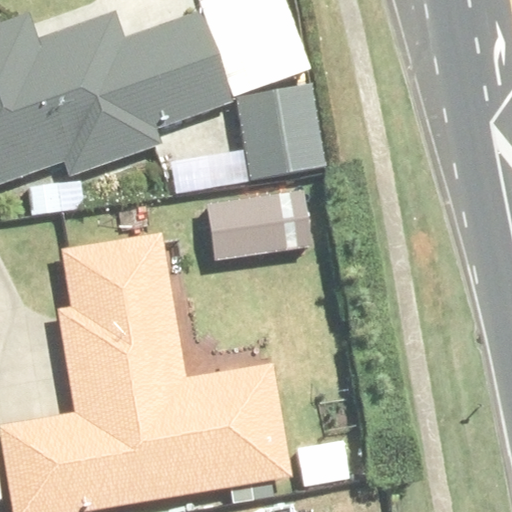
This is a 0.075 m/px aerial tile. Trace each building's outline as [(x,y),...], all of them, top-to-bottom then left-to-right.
[(265,0),(204,0),(184,7),(218,98),(292,70),(265,0)] [(0,183),(65,160),(70,176),(151,147),(144,130),(213,105),(181,18),(113,42),(101,11),(23,40),(16,20),(0,25),(0,183)] [(298,91),(227,101),(238,185),(309,176),(298,91)] [(0,425),(0,500),(2,511),(86,511),(277,479),(257,362),(172,377),(148,238),(52,255),(61,306),(40,309),(58,416),(0,425)] [(341,441),(282,449),(288,494),(347,486),(341,441)]
